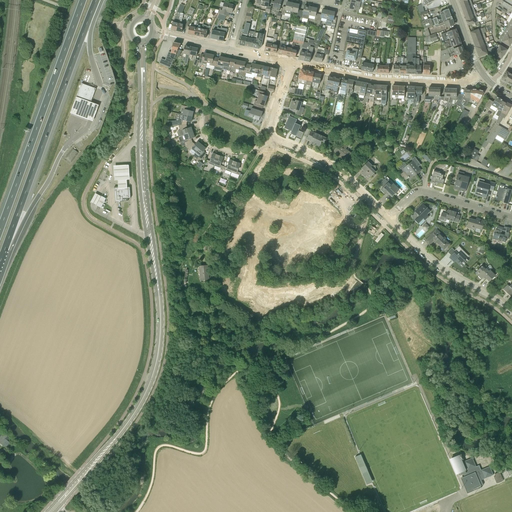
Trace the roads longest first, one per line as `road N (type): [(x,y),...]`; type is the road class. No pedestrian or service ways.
road 1 (secondary): [(56,504),(122,430),(155,366),(160,318),(141,166),(141,74)]
road 2 (motorway): [(4,249),(88,18)]
road 3 (motorway): [(82,0),(0,228)]
road 4 (residential): [(481,74),(448,83),(383,80),(286,64)]
road 5 (tertiary): [(511,311),(440,267),(390,219)]
road 6 (track): [(186,264),(236,199),(261,147)]
road 7 (residential): [(511,217),(420,190),(390,219)]
